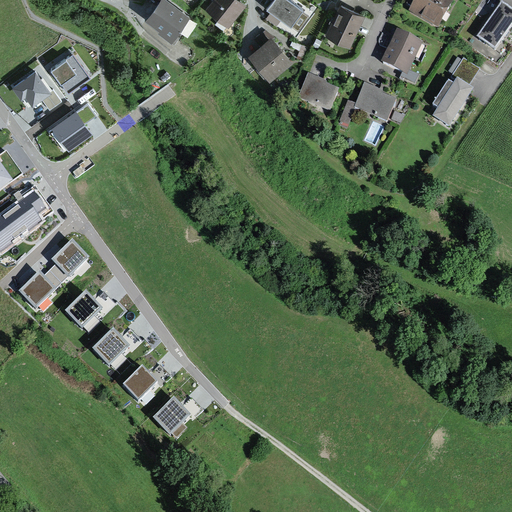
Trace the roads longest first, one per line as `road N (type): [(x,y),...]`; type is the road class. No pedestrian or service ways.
road 1 (track): [(367,511),(231,409),(176,355),(76,215)]
road 2 (residential): [(76,215),(0,105)]
